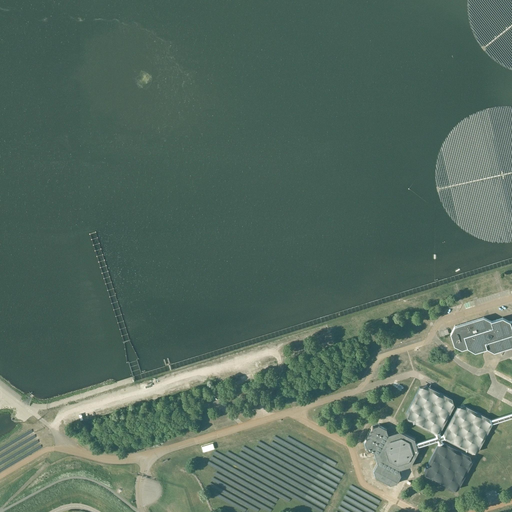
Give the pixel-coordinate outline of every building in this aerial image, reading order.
[(483,318),(478,319),(455,327),(452,334),(455,344),(463,349),(468,347),(475,351),(487,348),(494,352),(500,350),(499,349),(511,344),(511,321),(510,322),(510,321),(502,317),(491,321),(483,318)] [(434,433),(436,432),(440,431),(454,405),(452,399),(426,385),(420,387),(406,413),(408,420),(434,433)] [(444,433),(444,435),(446,439),(472,453),(478,451),(492,425),(490,418),(464,405),(457,407),(444,433)] [(418,450),(416,444),(415,439),(399,431),(388,435),(388,434),(387,429),(378,425),(373,427),(365,442),(367,447),(366,448),(374,452),(378,463),(373,471),(375,472),(376,475),(375,477),(391,485),(392,483),(395,482),(397,483),(401,475),(400,475),(399,470),(399,469),(410,466),(418,450)] [(444,442),(440,444),(438,444),(424,470),(426,477),(452,490),(458,488),(472,462),(470,456),(444,442)]
